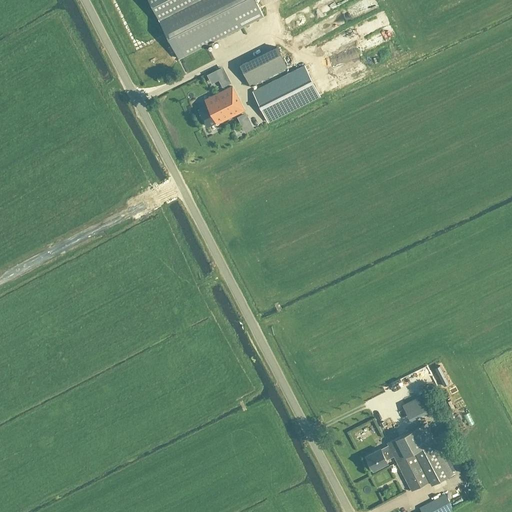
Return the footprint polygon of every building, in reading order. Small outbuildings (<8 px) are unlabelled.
[(254,0),(148,0),(179,59),(184,57),(263,17),(254,0)] [(364,5),(324,25),(329,35),(369,15),(364,5)] [(389,32),(369,40),(373,50),(393,42),(389,32)] [(390,60),(405,53),(401,46),(386,53),(390,60)] [(320,96),(305,67),(253,93),(268,123),(320,96)] [(208,106),(199,111),(199,112),(207,127),(216,122),(217,124),(243,111),(238,100),(236,95),(232,87),(205,101),(208,106)] [(401,399),(402,406),(421,401),(419,395),(401,399)] [(420,400),(402,409),(408,423),(427,414),(420,400)] [(411,491),(430,482),(431,485),(452,475),(435,441),(426,424),(387,444),(389,448),(382,452),(380,449),(365,457),(373,471),(388,464),(386,461),(394,457),(411,491)] [(357,443),(369,437),(365,430),(353,436),(357,443)] [(445,495),(419,508),(421,511),(449,511),(453,510),(445,495)] [(396,511),(411,511),(418,509),(414,502),(396,510),(396,511)]
